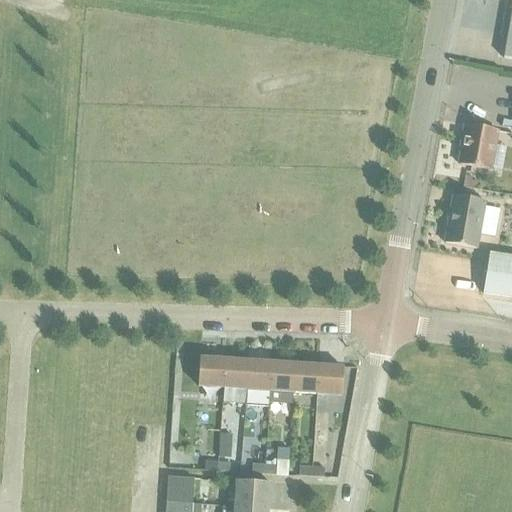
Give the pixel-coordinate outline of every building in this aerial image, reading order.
[(459,165),(490,171),(497,131),(466,126),(459,165)] [(453,197),(445,244),(477,250),(485,202),(453,197)] [(511,258),(489,255),(483,294),(511,299),(511,258)] [(473,325),(497,329),(499,318),(475,313),(473,325)] [(200,359),(198,387),(221,389),(223,360),(200,359)] [(223,360),(221,389),(245,390),(246,390),(248,362),(247,362),(223,360)] [(246,390),(245,407),(268,408),(269,404),(269,392),(271,363),(248,362),(246,390)] [(269,392),(269,404),(292,405),(293,393),(295,365),(271,363),(269,392)] [(295,365),(293,393),(316,395),(318,366),(295,365)] [(318,366),(316,395),(317,395),(341,397),(343,368),(319,366),(318,366)] [(223,430),(222,456),(236,457),(237,431),(223,430)] [(276,467),(266,466),(266,476),(278,477),(288,477),(289,461),(277,460),(277,454),(268,453),(267,465),(276,465),(276,467)] [(194,455),(192,470),(207,472),(216,472),(217,463),(207,462),(208,457),(194,455)] [(313,456),(313,468),(314,468),(313,477),(325,478),(326,469),(323,468),(324,456),(314,456),(313,456)] [(217,463),(216,472),(232,473),(232,464),(217,463)] [(254,466),(254,475),(266,476),(266,466),(254,466)] [(301,467),(301,476),(313,477),(314,468),(313,468),(301,467)] [(200,480),(198,504),(209,505),(211,481),(200,480)] [(235,482),(234,507),(269,510),(271,484),(235,482)] [(166,503),(165,511),(202,511),(203,506),(209,506),(209,505),(198,504),(198,505),(193,505),(190,505),(166,503)]
